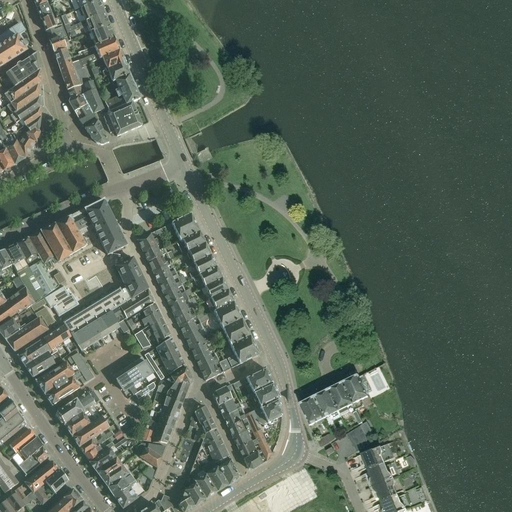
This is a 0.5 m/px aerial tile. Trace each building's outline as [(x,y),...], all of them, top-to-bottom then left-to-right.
[(0,0),(0,67),(29,50),(23,41),(20,35),(26,32),(20,23),(0,35),(0,0)] [(43,0),(34,0),(33,1),(36,9),(46,6),(43,0)] [(98,2),(97,0),(75,0),(80,10),(98,2)] [(98,2),(80,10),(85,22),(103,14),(98,2)] [(46,6),(36,9),(41,20),(50,17),(46,6)] [(70,28),(66,30),(67,34),(86,26),(90,34),(108,27),(103,14),(85,22),(78,25),(72,28),(70,28)] [(70,28),(69,24),(65,16),(61,18),(65,26),(64,26),(66,30),(70,28)] [(52,22),(50,17),(41,20),(45,32),(61,25),(59,19),(52,22)] [(60,40),(62,39),(67,37),(62,27),(46,34),(49,42),(59,38),(60,40)] [(108,27),(90,34),(95,46),(113,39),(108,27)] [(66,49),(62,39),(60,40),(59,38),(49,42),(54,54),(64,50),(66,49)] [(95,54),(70,64),(71,68),(72,69),(74,73),(83,69),(82,67),(102,58),(119,51),(113,39),(95,46),(94,47),(97,55),(96,56),(95,54)] [(64,50),(54,54),(57,63),(68,59),(64,50)] [(105,65),(102,66),(97,68),(99,74),(102,73),(124,64),(119,51),(102,58),(105,65)] [(14,88),(39,71),(37,53),(35,52),(28,56),(28,59),(21,64),(18,64),(16,65),(16,68),(5,75),(14,88)] [(70,64),(68,59),(57,63),(60,72),(71,68),(70,64)] [(124,64),(102,73),(104,78),(109,75),(112,84),(115,82),(129,77),(124,64)] [(71,68),(60,72),(64,83),(75,79),(76,78),(74,73),(72,69),(71,68)] [(83,69),(74,73),(76,78),(75,79),(78,87),(84,84),(88,83),(88,81),(83,69)] [(14,88),(6,94),(4,96),(9,104),(38,85),(39,84),(40,84),(39,71),(14,88)] [(129,77),(115,82),(119,91),(133,85),(129,77)] [(78,87),(75,79),(64,83),(67,91),(78,87)] [(84,84),(87,94),(84,95),(88,104),(93,114),(103,110),(95,91),(90,80),(88,81),(88,83),(84,84)] [(84,84),(78,87),(67,91),(70,100),(84,95),(87,94),(84,84)] [(38,85),(9,104),(6,107),(12,115),(39,96),(38,85)] [(118,98),(105,103),(109,113),(131,103),(139,100),(133,85),(119,91),(116,92),(118,98)] [(84,95),(70,100),(69,103),(74,112),(88,104),(84,95)] [(39,96),(12,115),(10,116),(16,124),(18,122),(21,120),(40,107),(39,96)] [(109,113),(105,114),(103,119),(106,125),(110,134),(114,132),(117,137),(141,127),(131,103),(109,113)] [(88,104),(74,112),(79,122),(93,114),(88,104)] [(21,120),(18,122),(22,126),(24,125),(26,127),(40,117),(40,107),(21,120)] [(97,122),(93,114),(79,122),(85,129),(97,122)] [(40,117),(26,127),(30,132),(27,134),(36,142),(39,133),(38,132),(40,117)] [(85,129),(84,129),(91,139),(103,132),(97,122),(85,129)] [(25,132),(21,138),(30,151),(36,142),(27,134),(25,132)] [(103,132),(91,139),(93,141),(94,142),(95,143),(96,144),(97,145),(99,145),(100,146),(102,146),(104,145),(108,143),(103,132)] [(16,141),(18,144),(25,159),(30,151),(21,138),(18,144),(16,141)] [(1,141),(1,140),(0,140),(0,166),(3,172),(13,166),(4,147),(2,143),(1,141)] [(16,141),(10,144),(19,162),(25,159),(18,144),(16,141)] [(10,144),(4,147),(13,166),(19,162),(10,144)] [(84,210),(84,211),(70,218),(78,232),(80,236),(87,232),(93,229),(94,230),(92,231),(93,233),(95,232),(107,256),(117,251),(124,247),(126,246),(112,219),(104,202),(103,200),(102,201),(85,210),(84,210)] [(189,216),(171,224),(174,231),(175,232),(180,243),(199,234),(190,216),(190,215),(189,215),(189,216)] [(58,264),(59,264),(85,247),(79,236),(80,236),(78,232),(70,218),(40,232),(29,238),(45,265),(55,260),(58,264)] [(167,232),(164,228),(155,232),(157,237),(167,232)] [(199,234),(180,243),(177,244),(182,255),(186,253),(186,254),(187,253),(204,245),(199,234)] [(153,240),(150,235),(137,241),(142,252),(156,246),(160,243),(158,238),(153,240)] [(45,265),(29,238),(15,245),(16,245),(42,288),(46,296),(59,288),(58,287),(47,270),(46,271),(43,266),(45,265)] [(42,288),(16,245),(4,251),(13,266),(25,288),(30,296),(35,304),(46,296),(42,288)] [(187,253),(186,254),(189,260),(186,262),(186,263),(184,264),(186,268),(193,265),(210,257),(204,245),(187,253)] [(159,251),(156,246),(142,252),(147,263),(161,256),(165,254),(163,249),(159,251)] [(4,251),(0,252),(0,270),(1,272),(6,270),(13,266),(4,251)] [(164,263),(161,256),(147,263),(153,274),(166,267),(171,265),(169,261),(164,263)] [(210,257),(193,265),(196,271),(189,275),(191,279),(193,279),(216,268),(210,257)] [(132,259),(115,267),(126,289),(131,300),(147,290),(132,259)] [(166,267),(153,274),(158,285),(172,278),(176,276),(174,271),(169,273),(166,267)] [(221,280),(216,268),(193,279),(196,286),(197,286),(198,289),(199,288),(200,290),(204,288),(205,288),(221,280)] [(1,272),(0,270),(0,276),(2,280),(3,280),(2,279),(9,275),(6,270),(1,272)] [(175,285),(172,278),(158,285),(163,296),(177,289),(181,286),(179,282),(175,285)] [(221,280),(205,288),(208,294),(205,296),(207,299),(204,300),(205,302),(208,300),(227,291),(221,280)] [(53,307),(71,296),(65,286),(45,298),(52,308),(53,307)] [(25,288),(6,302),(0,305),(0,326),(12,319),(27,309),(29,308),(35,304),(30,296),(25,288)] [(119,289),(109,295),(118,308),(130,301),(131,300),(126,289),(120,292),(119,289)] [(180,295),(177,289),(163,296),(169,306),(187,298),(184,293),(180,295)] [(118,308),(111,312),(119,324),(145,308),(153,302),(147,290),(131,300),(130,301),(118,308)] [(232,303),(227,291),(208,300),(212,308),(209,309),(211,314),(213,312),(232,303)] [(71,296),(53,307),(60,318),(79,306),(73,295),(71,296)] [(109,295),(100,301),(108,314),(110,313),(111,312),(118,308),(109,295)] [(188,300),(187,298),(169,306),(174,317),(187,311),(187,310),(192,308),(190,304),(185,306),(183,302),(188,300)] [(33,312),(46,305),(43,299),(30,307),(33,312)] [(100,301),(91,306),(99,320),(100,319),(108,314),(100,301)] [(241,320),(232,303),(213,312),(222,330),(241,320)] [(154,304),(142,312),(132,319),(135,326),(139,323),(145,319),(158,312),(154,304)] [(91,306),(82,312),(90,325),(91,325),(99,320),(91,306)] [(34,314),(37,319),(41,317),(45,323),(47,328),(55,323),(52,319),(48,312),(45,308),(34,314)] [(190,316),(187,311),(174,317),(179,328),(193,321),(197,319),(196,316),(195,314),(190,316)] [(82,312),(72,318),(81,331),(88,327),(90,325),(82,312)] [(132,319),(131,319),(127,322),(134,335),(149,326),(161,319),(158,312),(145,319),(139,323),(135,326),(132,319)] [(108,314),(100,319),(110,334),(120,328),(110,313),(108,314)] [(206,316),(204,317),(197,320),(200,324),(201,324),(208,320),(206,316)] [(72,318),(63,323),(71,337),(72,337),(73,336),(81,331),(72,318)] [(21,331),(12,319),(0,326),(0,334),(6,341),(21,331)] [(47,331),(38,319),(21,331),(6,341),(14,353),(23,347),(47,331)] [(99,320),(91,325),(100,340),(110,334),(100,319),(99,320)] [(149,326),(150,329),(145,333),(148,337),(153,334),(165,326),(161,319),(149,326)] [(249,338),(241,320),(222,330),(230,347),(249,338)] [(196,326),(193,321),(179,328),(184,338),(198,332),(202,330),(200,324),(196,326)] [(88,327),(81,331),(91,346),(100,340),(91,325),(90,325),(88,327)] [(169,336),(165,326),(153,334),(158,344),(169,338),(169,336)] [(63,327),(53,334),(60,345),(62,344),(63,345),(68,341),(67,340),(70,338),(63,327)] [(73,336),(72,337),(81,352),(91,346),(81,331),(73,336)] [(141,331),(134,335),(134,336),(142,349),(150,346),(141,331)] [(198,332),(184,338),(189,349),(207,340),(214,336),(213,333),(206,337),(205,335),(201,338),(198,332)] [(60,345),(53,334),(43,340),(50,351),(49,352),(50,353),(63,345),(62,344),(60,345)] [(249,338),(230,347),(234,356),(227,360),(232,369),(258,356),(249,338)] [(159,356),(175,348),(171,339),(156,349),(159,356)] [(43,340),(32,347),(39,358),(49,352),(50,351),(43,340)] [(209,343),(207,340),(189,349),(195,360),(208,354),(208,353),(213,351),(211,347),(206,350),(204,345),(209,343)] [(32,347),(25,351),(17,357),(24,367),(36,360),(39,358),(32,347)] [(175,348),(159,356),(163,364),(179,356),(175,348)] [(49,352),(39,358),(36,360),(43,372),(55,365),(49,354),(50,353),(49,352)] [(65,362),(43,376),(35,382),(52,407),(79,389),(75,381),(79,379),(82,385),(86,382),(84,378),(82,375),(79,371),(77,368),(84,364),(78,353),(67,360),(71,366),(68,368),(65,362)] [(144,356),(160,381),(164,379),(148,354),(144,356)] [(208,354),(195,360),(200,370),(213,364),(218,362),(215,357),(211,359),(208,354)] [(179,356),(163,364),(169,375),(184,365),(179,356)] [(132,364),(142,380),(151,373),(141,358),(132,364)] [(36,360),(24,367),(32,378),(43,372),(36,360)] [(223,373),(230,370),(225,360),(218,363),(223,373)] [(132,364),(122,370),(132,386),(142,380),(132,364)] [(216,370),(213,364),(200,370),(205,382),(218,375),(221,374),(218,369),(216,370)] [(172,377),(171,378),(174,383),(175,383),(180,385),(181,383),(190,377),(185,368),(172,377)] [(264,369),(245,378),(253,393),(272,384),(264,369)] [(132,386),(122,370),(113,377),(123,392),(132,386)] [(93,378),(91,374),(84,378),(86,382),(93,378)] [(356,377),(342,384),(351,405),(352,405),(354,411),(361,408),(362,406),(361,403),(360,402),(367,398),(366,395),(371,392),(364,376),(362,377),(362,376),(357,378),(357,377),(356,377)] [(180,385),(175,383),(171,388),(169,386),(168,387),(170,390),(170,389),(185,395),(191,381),(190,377),(181,383),(180,385)] [(245,383),(243,379),(232,385),(234,388),(245,383)] [(155,386),(153,383),(135,395),(138,400),(149,392),(154,389),(155,386)] [(272,384),(253,393),(249,395),(256,411),(277,400),(279,399),(272,384)] [(351,405),(342,384),(327,391),(340,417),(348,413),(346,408),(351,405)] [(230,386),(229,386),(214,394),(213,397),(217,407),(234,399),(235,400),(236,399),(230,386)] [(168,393),(166,398),(182,404),(185,395),(170,389),(170,390),(168,393)] [(4,393),(3,391),(0,393),(0,407),(9,401),(4,393)] [(340,417),(327,391),(313,399),(323,419),(329,416),(332,422),(341,418),(340,417)] [(64,408),(56,413),(64,425),(82,414),(95,406),(87,393),(64,408)] [(166,398),(164,407),(178,412),(182,404),(166,398)] [(241,409),(236,399),(235,400),(234,399),(217,407),(222,418),(236,411),(241,409)] [(323,419),(313,399),(299,405),(299,406),(299,407),(308,426),(323,419)] [(256,411),(253,413),(245,417),(253,434),(259,431),(254,421),(256,419),(258,423),(263,425),(267,423),(267,424),(281,417),(281,413),(278,407),(280,406),(277,400),(256,411)] [(0,417),(1,419),(0,419),(0,446),(25,425),(9,401),(0,407),(0,417)] [(164,407),(161,415),(175,421),(178,412),(164,407)] [(196,408),(189,427),(194,429),(196,428),(205,423),(203,418),(208,415),(204,407),(196,408)] [(154,420),(157,413),(150,411),(148,418),(154,420)] [(239,417),(236,411),(222,418),(228,428),(241,422),(246,420),(244,415),(239,417)] [(356,412),(352,414),(358,425),(361,423),(356,412)] [(82,414),(64,425),(71,437),(90,425),(82,414)] [(175,421),(161,415),(158,424),(172,429),(175,421)] [(196,428),(194,429),(197,430),(201,428),(205,435),(215,430),(208,415),(203,418),(205,423),(196,428)] [(90,425),(71,437),(79,448),(108,429),(101,418),(90,425)] [(241,422),(228,428),(233,439),(246,433),(241,422)] [(366,423),(360,427),(363,432),(365,436),(371,432),(366,423)] [(172,429),(158,424),(155,433),(169,438),(172,429)] [(363,432),(360,427),(346,435),(349,440),(363,432)] [(108,429),(79,448),(84,455),(99,446),(113,436),(110,432),(95,443),(93,440),(108,430),(108,429)] [(145,429),(142,441),(150,442),(153,432),(145,429)] [(12,451),(5,456),(9,461),(11,459),(35,439),(29,430),(9,446),(12,451)] [(215,430),(205,435),(203,441),(205,446),(220,439),(215,430)] [(260,431),(259,431),(253,434),(256,440),(256,441),(261,451),(266,462),(273,452),(272,452),(271,454),(269,450),(270,450),(269,450),(268,447),(268,446),(267,446),(266,443),(264,440),(264,439),(262,435),(260,431)] [(365,436),(363,432),(349,440),(352,447),(366,438),(365,436)] [(169,438),(155,433),(152,443),(156,444),(166,445),(169,438)] [(246,433),(233,439),(238,450),(256,441),(256,440),(251,442),(246,433)] [(330,434),(316,441),(319,448),(323,446),(333,439),(330,434)] [(366,438),(352,447),(356,453),(370,444),(366,438)] [(35,439),(11,459),(25,476),(40,465),(32,455),(41,447),(35,439)] [(224,448),(220,439),(205,446),(210,455),(224,448)] [(385,461),(400,454),(393,440),(378,447),(385,461)] [(261,451),(256,441),(238,450),(243,460),(261,451)] [(102,450),(99,446),(84,455),(89,463),(110,449),(113,447),(111,444),(102,450)] [(165,448),(155,446),(148,445),(146,450),(144,451),(143,452),(161,458),(165,448)] [(49,457),(41,447),(32,455),(40,465),(49,457)] [(228,457),(224,448),(210,455),(214,464),(228,457)] [(333,452),(331,448),(325,452),(327,456),(333,452)] [(116,458),(110,449),(89,463),(95,471),(116,458)] [(384,464),(377,449),(359,456),(366,471),(384,464)] [(266,462),(261,451),(243,460),(248,470),(252,471),(266,462)] [(161,458),(143,452),(141,455),(139,453),(135,456),(139,458),(156,469),(161,458)] [(228,457),(214,464),(217,468),(227,486),(228,486),(236,481),(237,476),(228,457)] [(122,466),(116,458),(95,471),(101,480),(122,466)] [(51,462),(24,483),(31,492),(30,493),(32,495),(33,494),(39,488),(45,484),(58,472),(51,462)] [(390,480),(384,464),(366,471),(372,487),(390,480)] [(128,475),(122,466),(101,480),(107,489),(128,475)] [(5,468),(5,467),(0,471),(0,478),(9,472),(8,472),(9,471),(10,470),(8,467),(6,467),(5,468)] [(146,477),(152,470),(148,467),(142,474),(146,477)] [(217,468),(205,475),(216,493),(227,486),(217,468)] [(216,493),(205,475),(202,471),(197,475),(198,477),(196,478),(194,475),(193,475),(195,470),(192,469),(190,476),(192,480),(195,484),(205,500),(216,493)] [(155,472),(152,470),(146,477),(152,482),(155,472)] [(9,472),(0,478),(0,488),(4,494),(17,484),(9,472)] [(58,472),(45,484),(54,495),(67,483),(58,472)] [(134,482),(128,475),(107,489),(114,498),(125,489),(124,488),(134,482)] [(390,480),(372,487),(379,503),(396,496),(390,480)] [(125,489),(114,498),(122,510),(137,499),(144,493),(138,485),(135,481),(134,482),(124,488),(125,489)] [(205,500),(195,484),(184,490),(194,507),(205,500)] [(39,488),(33,494),(36,498),(42,505),(48,500),(39,488)] [(72,490),(63,498),(73,510),(82,502),(72,490)] [(179,502),(178,507),(181,511),(186,511),(194,507),(184,490),(182,497),(184,502),(181,504),(180,503),(179,502)] [(16,493),(6,501),(14,511),(17,511),(25,506),(21,501),(16,493)] [(179,502),(171,499),(163,496),(161,502),(158,501),(162,507),(165,511),(171,507),(172,507),(175,506),(178,507),(179,502)] [(400,511),(403,511),(396,496),(379,503),(382,511),(400,511)] [(63,498),(54,506),(60,511),(70,511),(73,510),(63,498)] [(408,511),(427,511),(423,499),(406,506),(408,511)] [(14,511),(6,501),(0,504),(0,511),(14,511)] [(73,510),(70,511),(86,511),(89,510),(82,502),(73,510)]
